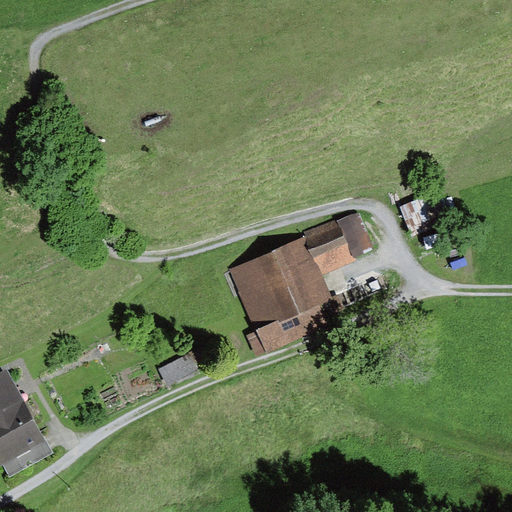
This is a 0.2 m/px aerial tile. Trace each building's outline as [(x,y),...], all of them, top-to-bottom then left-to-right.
[(430,182),(392,194),(407,237),(444,224),(430,182)] [(347,212),(303,232),(320,271),(365,251),(347,212)] [(301,236),(224,272),(253,334),(245,338),(254,356),(338,317),(301,236)] [(186,354),(156,368),(165,387),(195,373),(186,354)] [(4,368),(0,369),(0,466),(44,443),(4,368)]
